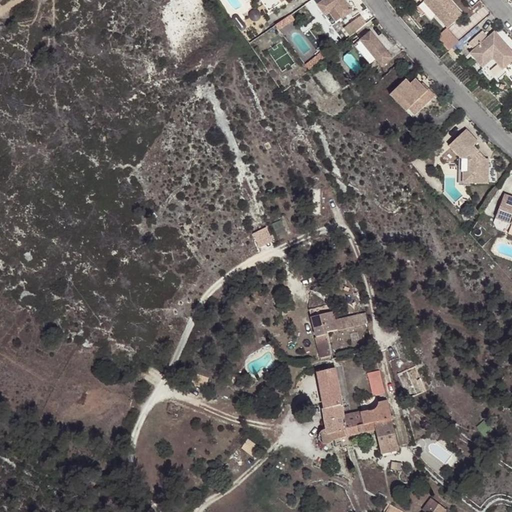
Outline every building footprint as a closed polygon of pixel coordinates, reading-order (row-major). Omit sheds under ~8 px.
[(337,21),(345,15),(333,0),(320,0),(310,7),(317,18),(329,10),(337,21)] [(442,0),(430,0),(422,6),(435,21),(447,34),(461,22),(442,0)] [(435,21),(422,6),(416,10),(429,25),(435,21)] [(350,37),(362,27),(355,18),(343,29),(350,37)] [(511,61),(511,52),(503,42),(498,46),(488,36),(486,37),(480,31),(466,43),(476,54),(470,59),(481,69),(492,59),(503,70),(511,61)] [(498,46),(503,42),(493,32),(488,36),(498,46)] [(358,42),(382,67),(391,58),(368,33),(358,42)] [(402,79),(390,90),(406,106),(409,103),(416,112),(431,97),(424,89),(422,91),(411,78),(406,83),(402,79)] [(406,106),(390,90),(385,94),(401,112),(406,106)] [(472,154),(476,151),(472,147),(476,143),(464,129),(446,147),(459,160),(460,187),(470,187),(471,185),(481,184),(482,175),(487,174),(488,160),(482,159),(477,160),(472,154)] [(482,159),(476,151),(472,154),(477,160),(482,159)] [(511,226),(511,199),(503,196),(494,219),(511,226)] [(259,249),(272,243),(265,228),(252,233),(259,249)] [(330,332),(372,323),(369,310),(332,317),(331,313),(326,314),(325,314),(315,317),(316,324),(323,357),(335,354),(330,332)] [(346,413),(337,365),(319,369),(327,406),(325,407),(330,433),(337,432),(349,430),(346,413)] [(350,436),(378,430),(383,452),(400,449),(394,418),(389,400),(380,401),(380,404),(380,406),(377,409),(374,409),(372,409),(371,408),(346,413),(349,430),(350,436)] [(419,511),(420,511),(442,511),(444,510),(429,498),(419,511)]
